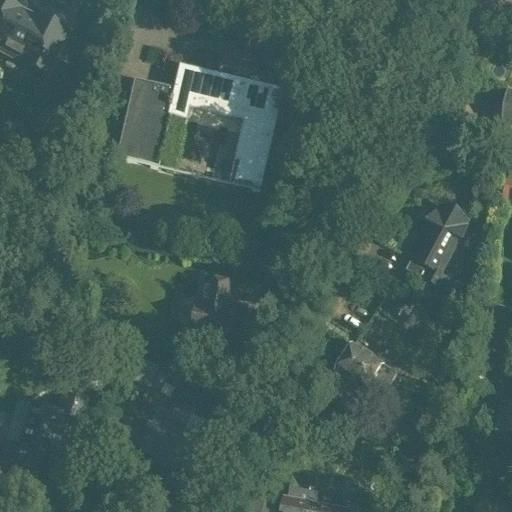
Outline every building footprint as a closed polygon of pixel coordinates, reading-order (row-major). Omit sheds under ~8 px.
[(8,25),(0,21),(0,49),(26,62),(32,51),(53,62),(66,38),(32,21),(32,22),(14,13),(8,25)] [(169,119),(186,123),(191,99),(251,113),(235,183),(260,189),(282,93),(179,69),(173,93),(133,83),(115,161),(157,171),(169,119)] [(511,202),(511,182),(507,182),(503,201),(511,202)] [(412,262),(406,273),(421,281),(443,292),(449,281),(441,277),(470,224),(441,208),(422,243),(423,243),(419,251),(418,250),(412,262)] [(208,281),(203,304),(198,303),(191,338),(207,341),(206,347),(207,351),(210,354),(217,355),(221,354),(223,351),(225,345),(241,348),(242,346),(246,347),(250,332),(245,331),(249,314),(231,310),(236,287),(208,281)] [(511,311),(493,305),(488,319),(509,326),(511,317),(511,311)] [(485,338),(482,355),(503,359),(507,342),(485,338)] [(338,371),(336,374),(366,394),(382,404),(398,377),(383,367),(384,366),(353,347),(344,360),(340,360),(336,367),(338,371)] [(125,356),(117,374),(148,387),(156,369),(125,356)] [(466,366),(447,363),(443,362),(440,381),(462,385),(466,366)] [(64,397),(58,415),(31,406),(18,447),(9,444),(4,460),(36,470),(39,462),(53,467),(68,419),(80,423),(86,404),(83,403),(88,388),(69,382),(65,397),(64,397)] [(511,436),(511,406),(511,407),(501,405),(495,432),(506,435),(511,436)] [(174,412),(167,434),(150,429),(142,453),(159,458),(157,466),(179,473),(189,443),(197,446),(205,421),(174,412)] [(347,511),(284,500),(281,511),(347,511)] [(506,511),(507,507),(482,502),(479,511),(506,511)]
